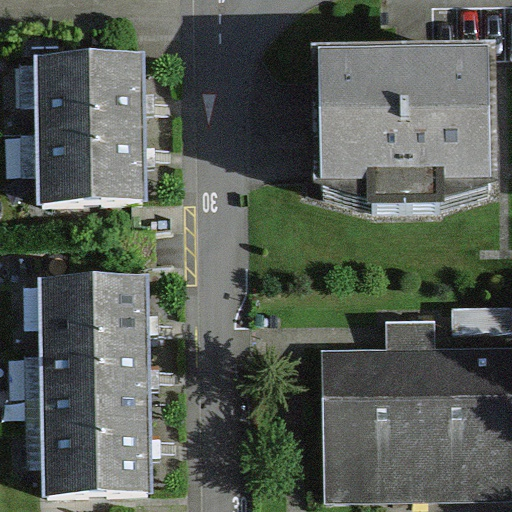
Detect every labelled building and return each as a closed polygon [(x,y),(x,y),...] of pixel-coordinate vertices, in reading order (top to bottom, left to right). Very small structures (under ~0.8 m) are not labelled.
[(136,66),(30,69),(32,139),(137,137),(136,66)] [(432,237),(432,214),(483,214),(482,74),(307,74),(307,214),(353,214),(353,237),(432,237)] [(137,137),(32,139),(34,208),(139,205),(137,137)] [(142,281),(53,282),(54,348),(143,347),(142,281)] [(382,333),(382,355),(318,355),(319,511),(511,509),(511,506),(511,354),(433,354),(433,332),(382,333)] [(143,347),(54,348),(55,416),(165,414),(164,372),(143,372),(143,347)] [(55,416),(56,498),(167,496),(165,414),(55,416)]
